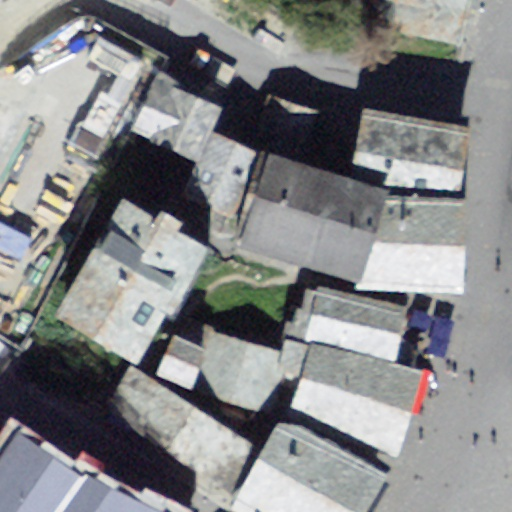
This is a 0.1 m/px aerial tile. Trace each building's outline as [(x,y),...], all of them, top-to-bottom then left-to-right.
[(475,0),(368,0),(367,10),(363,41),(389,46),(465,62),(475,0)] [(98,50),(135,73),(150,49),(113,25),(98,50)] [(129,132),(191,157),(213,104),(151,79),(129,132)] [(319,106),(267,95),(257,143),(308,156),(319,106)] [(465,119),(364,103),(354,175),(390,181),(388,190),(456,191),(465,119)] [(208,133),(181,194),(227,214),(253,152),(208,133)] [(236,239),(358,272),(381,186),(313,168),(259,154),(236,239)] [(367,281),(459,284),(461,195),(456,191),(388,190),(367,281)] [(135,363),(207,245),(119,192),(47,310),(135,363)] [(409,303),(324,275),(305,333),(389,362),(409,303)] [(158,372),(190,385),(206,346),(174,333),(158,372)] [(268,351),(220,338),(205,391),(254,404),(268,351)] [(308,339),(283,412),(387,448),(413,375),(381,364),(308,339)] [(246,436),(130,366),(107,400),(130,432),(215,483),(246,436)] [(362,511),(384,467),(267,409),(225,495),(259,511),(362,511)] [(149,511),(17,436),(0,461),(0,511),(149,511)]
